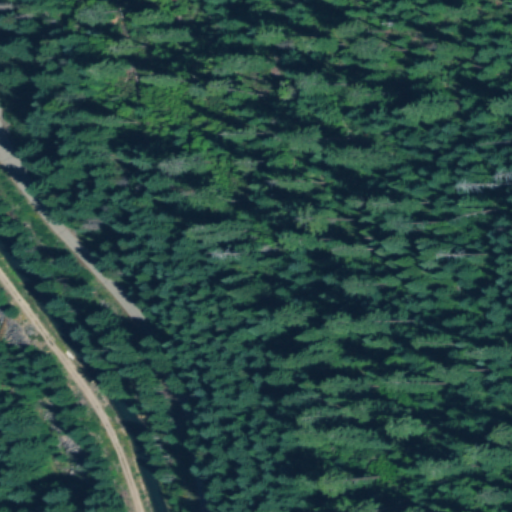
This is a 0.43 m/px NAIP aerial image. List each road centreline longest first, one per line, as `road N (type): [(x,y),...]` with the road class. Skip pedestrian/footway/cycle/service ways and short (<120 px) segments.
road 1 (residential): [(201,511),(185,394),(150,329),(0,150)]
road 2 (track): [(0,278),(107,426),(134,511)]
